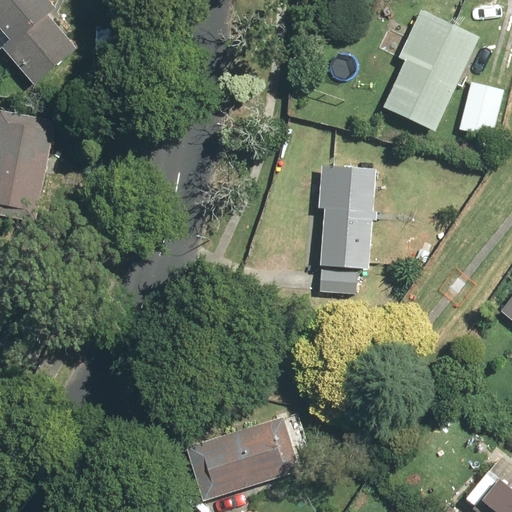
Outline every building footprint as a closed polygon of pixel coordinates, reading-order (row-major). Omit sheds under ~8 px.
[(58,9),(49,0),(0,0),(0,51),(36,90),(79,49),(48,18),(58,9)] [(437,135),(482,39),(422,11),(399,60),(408,64),(386,111),(437,135)] [(504,91),(473,83),(461,130),(492,138),(504,91)] [(59,121),(0,111),(0,112),(0,218),(40,226),(59,121)] [(325,212),(323,255),(320,294),(358,296),(359,272),(372,273),(378,170),(321,167),(318,212),(325,212)] [(495,294),(507,304),(502,311),(511,320),(511,274),(495,294)] [(288,418),(188,451),(205,504),(306,472),(288,418)] [(478,510),(511,464),(503,457),(468,502),(478,510)] [(511,511),(511,489),(502,482),(479,511),(511,511)]
